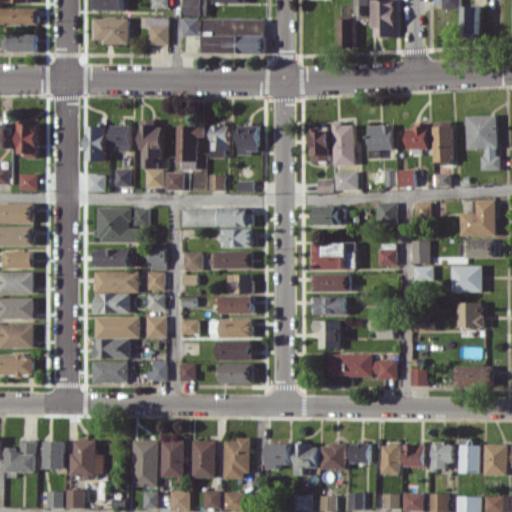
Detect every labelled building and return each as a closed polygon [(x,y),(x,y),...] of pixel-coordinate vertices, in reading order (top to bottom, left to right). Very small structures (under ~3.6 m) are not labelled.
[(121,10),(120,0),(90,0),(91,10),(121,10)] [(205,15),(204,0),(182,0),(183,15),(205,15)] [(355,0),(356,19),(372,18),(371,0),(355,0)] [(395,35),(393,0),(372,0),(373,36),(395,35)] [(459,0),(442,0),(442,7),(460,8),(459,0)] [(462,38),(479,39),(480,5),(463,5),(462,38)] [(37,8),(0,6),(0,23),(37,24),(37,8)] [(128,17),(92,17),(92,42),(127,42),(128,17)] [(168,17),(147,17),(146,43),(167,44),(168,17)] [(197,17),(181,17),(181,34),(197,34),(197,17)] [(202,52),(264,52),(264,34),(241,34),(241,18),(235,18),(235,24),(228,24),(228,20),(223,20),(223,28),(214,28),(214,26),(202,26),(202,52)] [(354,18),(338,18),(337,47),(353,48),(354,18)] [(34,34),(1,34),(1,50),(35,50),(34,34)] [(497,114),(466,115),(467,149),(483,148),(484,169),(501,168),(501,155),(498,155),(497,114)] [(162,126),(155,125),(155,119),(139,119),(138,150),(142,150),(142,167),(156,168),(156,158),(161,158),(162,126)] [(333,165),(355,164),(354,123),(341,124),(341,120),(332,120),(333,165)] [(454,160),(453,120),(433,121),(434,161),(454,160)] [(36,156),(36,121),(16,121),(16,155),(36,156)] [(413,128),(406,128),(407,148),(429,147),(428,122),(413,122),(413,128)] [(130,124),(109,123),(109,144),(120,144),(119,150),(129,150),(130,124)] [(227,124),(211,124),(210,157),(227,157),(227,124)] [(392,124),(368,124),(369,149),(393,148),(392,124)] [(86,160),(105,159),(105,125),(85,125),(86,160)] [(176,160),(183,160),(183,165),(192,165),(192,164),(197,164),(197,136),(204,136),(205,125),(177,125),(176,160)] [(237,152),(258,152),(258,125),(237,125),(237,152)] [(328,127),(310,128),(311,160),(330,159),(328,127)] [(0,182),(7,183),(8,167),(0,167),(0,182)] [(113,185),(129,185),(130,168),(114,168),(113,185)] [(163,168),(146,169),(146,186),(163,185),(163,168)] [(415,168),(399,169),(399,186),(416,185),(415,168)] [(395,169),(385,170),(386,185),(396,185),(395,169)] [(336,189),(358,188),(357,170),(335,171),(336,189)] [(183,189),(183,171),(166,171),(165,189),(183,189)] [(36,173),(18,172),(18,189),(36,189),(36,173)] [(451,172),(435,173),(436,185),(451,185),(451,172)] [(105,174),(86,173),(86,190),(105,190),(105,174)] [(224,189),(224,174),(209,173),(208,189),(224,189)] [(333,177),(317,178),(318,192),(333,192),(333,177)] [(253,191),(253,180),(237,179),(237,190),(253,191)] [(462,235),(497,234),(497,199),(475,199),(476,212),(462,212),(462,235)] [(0,221),(34,222),(34,202),(0,201),(0,221)] [(397,222),(397,201),(377,201),(377,221),(397,222)] [(416,201),(416,215),(432,215),(432,201),(416,201)] [(346,218),(346,205),(314,205),(314,225),(339,225),(339,218),(346,218)] [(142,241),(141,227),(130,227),(130,207),(98,207),(98,241),(142,241)] [(133,224),(148,225),(149,208),(134,207),(133,224)] [(181,225),(216,225),(216,207),(181,207),(181,225)] [(222,225),(253,226),(253,209),(222,209),(222,225)] [(0,244),(34,244),(34,224),(0,225),(0,244)] [(253,228),(222,227),(222,246),(253,247),(253,228)] [(499,238),(467,238),(467,257),(498,257),(499,238)] [(412,239),(413,262),(431,262),(431,239),(412,239)] [(358,267),(357,240),(312,242),(313,269),(358,267)] [(397,264),(397,242),(380,242),(380,264),(397,264)] [(93,248),(93,266),(131,265),(131,247),(93,248)] [(149,262),(166,262),(165,247),(148,247),(149,262)] [(32,266),(32,250),(4,251),(4,267),(32,266)] [(253,250),(213,250),(213,268),(253,267),(253,250)] [(184,269),(202,269),(202,251),(184,251),(184,269)] [(484,290),(484,264),(453,265),(453,291),(484,290)] [(435,265),(415,265),(415,279),(435,279),(435,265)] [(95,271),(96,292),(140,291),(139,270),(95,271)] [(0,292),(34,292),(34,271),(0,271),(0,292)] [(165,289),(165,271),(148,271),(148,289),(165,289)] [(351,272),(313,273),(313,291),(351,290),(351,272)] [(228,273),(229,293),(254,293),(254,273),(228,273)] [(197,274),(183,274),(183,284),(197,284),(197,274)] [(130,312),(131,293),(96,292),(96,311),(130,312)] [(165,292),(149,292),(149,308),(165,308),(165,292)] [(220,313),(254,312),(254,294),(220,295),(220,313)] [(34,296),(0,297),(0,317),(34,317),(34,296)] [(347,314),(347,296),(312,296),(312,314),(347,314)] [(484,301),(459,301),(460,327),(485,326),(484,301)] [(96,316),(96,337),(141,336),(140,315),(96,316)] [(147,337),(167,336),(167,315),(147,315),(147,337)] [(254,318),(210,319),(211,333),(219,333),(219,337),(254,336),(254,318)] [(394,337),(394,318),(369,319),(369,329),(377,329),(378,338),(394,337)] [(182,319),(182,333),(199,332),(198,319),(182,319)] [(320,347),(339,347),(340,319),(314,319),(314,330),(321,330),(320,347)] [(1,347),(35,346),(34,323),(1,324),(1,347)] [(96,357),(137,356),(137,337),(95,338),(96,357)] [(252,339),(218,340),(218,359),(252,359),(252,339)] [(398,378),(398,359),(374,359),(374,352),(329,353),(330,375),(378,375),(378,378),(398,378)] [(0,354),(0,375),(34,374),(34,353),(0,354)] [(168,379),(167,359),(153,360),(153,370),(148,370),(148,379),(168,379)] [(129,360),(94,360),(94,381),(129,381),(129,360)] [(255,381),(255,362),(220,362),(221,382),(255,381)] [(196,363),(180,363),(180,379),(196,379),(196,363)] [(495,364),(457,365),(458,385),(495,384),(495,364)] [(428,367),(412,368),(412,385),(428,385),(428,367)] [(7,471),(37,471),(38,439),(20,438),(20,446),(7,446),(7,471)] [(74,475),(104,475),(104,453),(98,453),(98,439),(74,438),(74,475)] [(226,438),(226,477),(250,478),(251,438),(226,438)] [(461,471),(482,471),(483,444),(475,444),(475,438),(462,438),(461,471)] [(159,486),(160,439),(136,439),(135,485),(159,486)] [(186,476),(186,440),(165,439),(164,476),(186,476)] [(195,477),(218,476),(218,439),(194,440),(195,477)] [(46,440),(45,467),(66,468),(66,440),(46,440)] [(269,468),(281,468),(281,464),(292,464),(292,442),(269,442),(269,468)] [(371,462),(372,443),(352,442),(351,461),(371,462)] [(320,443),(297,443),(296,474),(305,474),(305,467),(319,467),(320,443)] [(324,443),(323,468),(347,468),(347,443),(324,443)] [(402,443),(384,443),(384,472),(402,472),(402,443)] [(427,466),(428,443),(407,443),(406,465),(427,466)] [(455,444),(434,443),(433,469),(448,469),(448,461),(455,461),(455,444)] [(509,474),(509,443),(487,443),(487,474),(509,474)] [(86,507),(86,488),(69,488),(69,506),(86,507)] [(49,507),(65,507),(65,490),(49,490),(49,507)] [(192,490),(173,490),(172,509),(192,510),(192,490)] [(223,490),(206,490),(206,507),(223,507),(223,490)] [(246,491),(227,490),(226,508),(246,509),(246,491)] [(160,491),(146,491),(146,507),(160,507),(160,491)] [(365,508),(365,491),(349,491),(350,508),(365,508)] [(424,510),(425,492),(405,491),(405,509),(424,510)] [(432,511),(450,511),(451,492),(432,492),(432,511)] [(296,510),(314,510),(314,493),(296,493),(296,510)] [(402,493),(385,493),(385,508),(401,508),(402,493)] [(338,511),(339,495),(324,494),(323,510),(338,511)] [(511,511),(511,495),(488,494),(487,511),(511,511)] [(483,511),(483,495),(459,495),(458,511),(483,511)]
